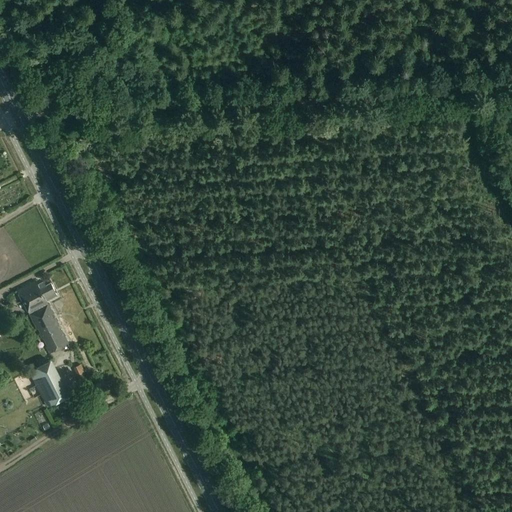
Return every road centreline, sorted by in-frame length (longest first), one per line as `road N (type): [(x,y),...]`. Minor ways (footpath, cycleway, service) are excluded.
road 1 (track): [(511,91),(40,113),(125,0)]
road 2 (primary): [(219,511),(0,79)]
